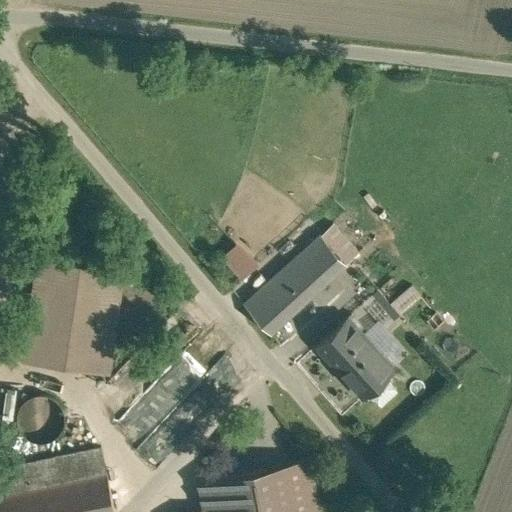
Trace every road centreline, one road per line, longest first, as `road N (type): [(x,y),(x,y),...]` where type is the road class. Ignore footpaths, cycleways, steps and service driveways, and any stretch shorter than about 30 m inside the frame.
road 1 (unclassified): [(412,511),(0,33)]
road 2 (unclassified): [(0,12),(45,10),(511,73)]
